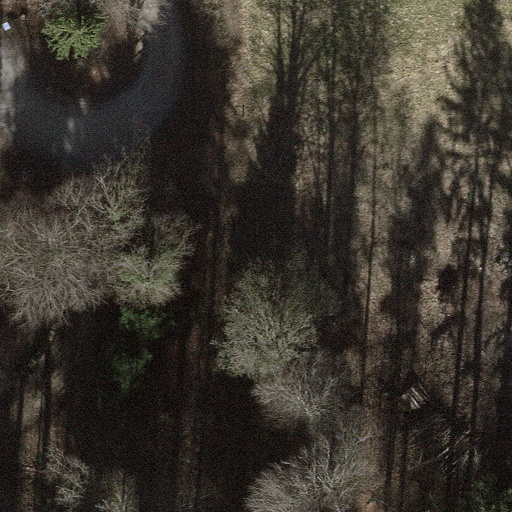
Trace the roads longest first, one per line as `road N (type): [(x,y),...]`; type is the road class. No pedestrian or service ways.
road 1 (track): [(94,142),(90,231),(55,375),(0,425)]
road 2 (track): [(0,75),(49,129),(94,142),(137,131),(160,98),(167,47),(161,0)]
